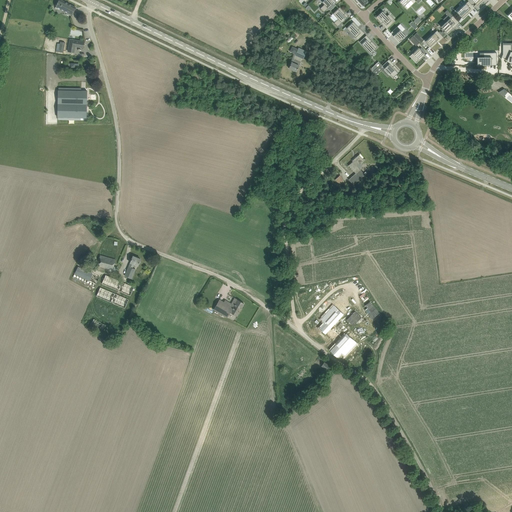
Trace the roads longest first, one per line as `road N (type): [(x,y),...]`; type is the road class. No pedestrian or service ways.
road 1 (unclassified): [(372,387),(232,283),(134,243),(118,226),(119,149),(88,15),(93,3)]
road 2 (secondary): [(364,125),(93,3)]
road 3 (track): [(302,334),(284,215),(361,133)]
road 4 (track): [(443,511),(372,387)]
